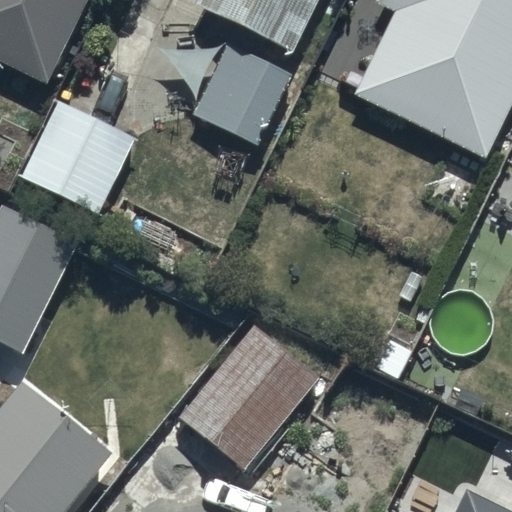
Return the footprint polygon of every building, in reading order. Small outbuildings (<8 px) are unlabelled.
[(0,0),(0,59),(45,82),(85,0),(0,0)] [(194,0),(193,3),(289,50),(313,0),(194,0)] [(352,93),(482,157),(511,96),(511,0),(372,0),(372,1),(392,11),(352,93)] [(192,112),(256,144),(290,75),(225,43),(192,112)] [(18,176),(96,214),(133,138),(56,100),(18,176)] [(0,204),(0,343),(20,353),(76,242),(0,204)] [(426,316),(503,354),(511,335),(511,262),(463,239),(426,316)] [(179,418),(241,467),(314,375),(251,326),(179,418)] [(19,378),(0,401),(0,511),(60,511),(109,452),(19,378)] [(252,511),(334,511),(337,508),(265,480),(252,511)]
